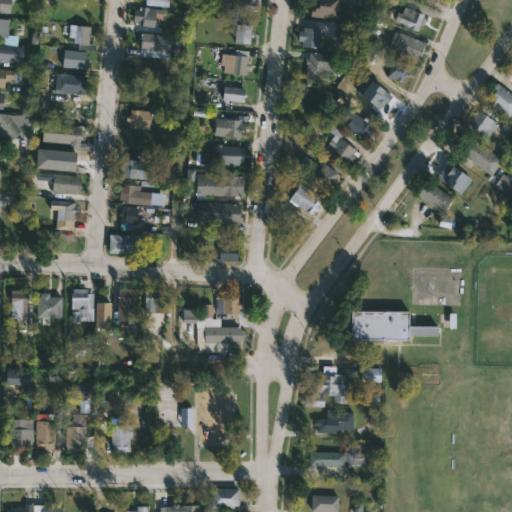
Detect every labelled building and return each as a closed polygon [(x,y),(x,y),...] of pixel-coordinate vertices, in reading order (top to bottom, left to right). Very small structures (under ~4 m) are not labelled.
[(255,0),(255,8),(252,9),(251,12),(218,9),(218,0),(255,0)] [(338,0),(336,19),(306,16),(308,4),(311,5),(311,2),(316,2),(316,0),(338,0)] [(418,26),(423,12),(396,2),(391,16),(418,26)] [(161,9),(160,18),(152,17),(151,26),(133,23),(134,21),(129,20),(131,8),(135,9),(136,5),(161,9)] [(0,37),(8,37),(8,18),(0,18),(0,37)] [(254,31),(253,37),(248,36),(248,44),(231,43),(233,23),(249,25),(248,31),(254,31)] [(68,24),(88,25),(89,36),(86,36),(86,43),(93,44),(93,50),(75,48),(75,44),(70,43),(71,38),(69,38),(69,40),(63,37),(64,25),(68,25),(68,24)] [(317,28),(316,51),(299,50),(300,27),(317,28)] [(169,35),(167,58),(136,54),(138,32),(169,35)] [(393,32),(397,34),(398,32),(423,43),(416,59),(393,49),(394,47),(387,44),(393,32)] [(0,43),(20,45),(18,63),(0,61),(0,43)] [(88,62),(88,65),(82,64),(81,68),(59,66),(61,49),(83,51),(83,55),(89,55),(88,62)] [(245,50),(245,62),(248,63),(247,68),(244,68),(244,75),(220,72),(222,53),(232,54),(233,49),(245,50)] [(334,53),(333,70),(321,69),(320,78),(315,78),(315,86),(303,85),(303,59),(294,58),(294,51),(334,53)] [(407,75),(406,77),(403,76),(401,83),(384,76),(391,59),(407,65),(405,71),(408,72),(407,75)] [(0,68),(19,71),(18,82),(2,81),(2,87),(0,86),(0,68)] [(86,86),(85,88),(83,88),(81,94),(62,92),(62,90),(51,89),(53,72),(83,76),(82,82),(86,82),(86,86)] [(355,91),(367,75),(395,95),(383,111),(355,91)] [(511,95),(511,110),(507,117),(484,100),(492,90),(490,87),(494,82),(511,95)] [(242,104),(244,89),(223,87),(221,101),(242,104)] [(489,111),(486,116),(496,124),(485,138),(478,135),(479,134),(465,122),(474,110),(477,112),(482,106),(489,111)] [(149,113),(147,129),(126,127),(127,121),(123,121),(123,115),(127,115),(128,109),(149,111),(149,113)] [(348,109),(360,119),(363,115),(373,123),(360,141),(342,127),(346,122),(341,118),(348,109)] [(0,112),(21,114),(28,123),(1,144),(0,142),(0,112)] [(243,131),(243,137),(235,136),(235,139),(228,138),(228,136),(213,135),(214,118),(239,120),(239,122),(244,122),(243,131)] [(82,124),(81,137),(90,137),(89,150),(66,149),(66,143),(38,141),(39,136),(36,135),(39,123),(60,125),(64,125),(64,123),(82,124)] [(330,123),(342,131),(338,138),(358,153),(348,166),(330,153),(329,154),(322,149),(333,136),(325,130),(325,128),(330,123)] [(465,134),(510,166),(506,172),(497,165),(489,176),(453,150),(465,134)] [(240,157),(239,162),(235,162),(235,165),(208,164),(209,145),(236,146),(236,148),(240,148),(240,157)] [(81,163),(75,163),(75,170),(72,170),(72,173),(62,172),(62,168),(35,167),(36,166),(33,165),(32,170),(27,170),(27,163),(32,163),(32,159),(30,159),(31,147),(82,151),(81,163)] [(146,168),(155,168),(156,156),(172,157),(170,182),(118,177),(120,161),(113,160),(114,152),(147,155),(146,168)] [(435,178),(446,162),(471,178),(461,195),(435,178)] [(332,183),(328,188),(325,185),(322,189),(308,180),(321,163),(335,173),(332,178),(334,180),(332,183)] [(77,187),(77,192),(70,191),(70,194),(47,192),(47,182),(42,181),(43,172),(75,175),(75,178),(78,178),(77,187)] [(227,173),(227,175),(239,175),(239,195),(193,195),(193,173),(227,173)] [(511,187),(511,180),(501,173),(493,186),(507,195),(511,187)] [(426,181),(450,198),(439,213),(415,197),(417,195),(414,193),(421,183),(424,185),(426,181)] [(316,208),(314,211),(312,209),(308,215),(286,198),(297,183),(319,200),(316,205),(317,206),(316,208)] [(140,186),(139,191),(163,193),(162,206),(120,203),(121,196),(118,195),(118,189),(122,189),(122,184),(140,186)] [(75,211),(75,214),(73,214),(73,217),(71,217),(70,230),(52,229),(54,210),(47,209),(48,199),(72,201),(72,207),(75,207),(75,211)] [(236,224),(194,221),(195,200),(238,204),(236,224)] [(136,204),(137,212),(134,212),(132,231),(117,230),(118,216),(116,216),(116,211),(118,212),(119,205),(131,206),(131,204),(136,204)] [(144,235),(143,254),(106,252),(107,234),(144,235)] [(217,260),(235,260),(235,244),(217,244),(217,260)] [(134,333),(120,333),(121,324),(124,324),(125,321),(114,320),(116,287),(136,288),(134,333)] [(84,288),(84,293),(91,293),(91,308),(86,308),(85,321),(69,321),(70,288),(84,288)] [(24,319),(2,319),(2,292),(7,292),(7,289),(24,289),(24,319)] [(155,290),(155,293),(165,293),(164,310),(162,310),(161,320),(159,320),(159,326),(147,326),(147,313),(144,313),(143,292),(151,292),(151,290),(155,290)] [(102,294),(101,302),(109,303),(109,328),(93,328),(93,302),(96,302),(96,292),(102,292),(102,294)] [(46,293),(46,296),(60,296),(60,317),(35,317),(35,296),(38,296),(38,293),(46,293)] [(241,301),(241,308),(238,308),(238,313),(219,313),(219,327),(238,327),(238,330),(243,330),(243,340),(238,340),(238,342),(233,342),(233,353),(199,353),(194,342),(193,322),(181,321),(182,315),(187,315),(187,310),(202,310),(202,304),(215,304),(215,296),(238,296),(238,301),(241,301)] [(435,330),(435,336),(406,335),(406,340),(342,338),(343,310),(407,312),(406,326),(435,326),(435,330)] [(22,360),(22,370),(29,370),(29,385),(4,384),(4,371),(10,371),(10,360),(22,360)] [(361,382),(380,382),(380,368),(361,368),(361,382)] [(345,374),(343,403),(332,402),(332,394),(318,393),(318,392),(313,391),(314,377),(319,377),(319,375),(328,376),(328,373),(345,374)] [(67,386),(85,387),(85,400),(66,399),(67,386)] [(324,396),(304,396),(304,406),(323,406),(324,396)] [(178,407),(190,407),(190,426),(178,426),(178,407)] [(333,408),(332,417),(335,418),(336,411),(351,412),(349,430),(337,431),(337,429),(335,429),(335,433),(314,431),(315,426),(311,426),(312,420),(315,420),(315,418),(323,419),(324,417),(325,417),(326,408),(333,408)] [(88,414),(88,428),(84,428),(84,453),(76,452),(76,456),(69,455),(69,452),(62,452),(63,426),(70,426),(71,413),(88,414)] [(16,448),(16,451),(8,451),(8,448),(5,448),(5,419),(30,420),(30,448),(16,448)] [(52,421),(52,449),(46,449),(46,452),(38,452),(38,448),(31,448),(31,421),(52,421)] [(122,452),(122,456),(114,456),(113,452),(108,452),(108,425),(129,424),(128,451),(122,452)] [(335,453),(334,466),(311,466),(311,460),(308,460),(308,454),(311,454),(311,452),(335,453)] [(217,508),(208,508),(208,488),(236,488),(236,506),(231,506),(231,508),(217,508)] [(336,496),(335,511),(308,511),(308,495),(336,496)] [(29,503),(29,505),(40,504),(40,506),(51,504),(51,506),(56,506),(56,511),(6,511),(6,507),(22,507),(22,504),(29,503)]
